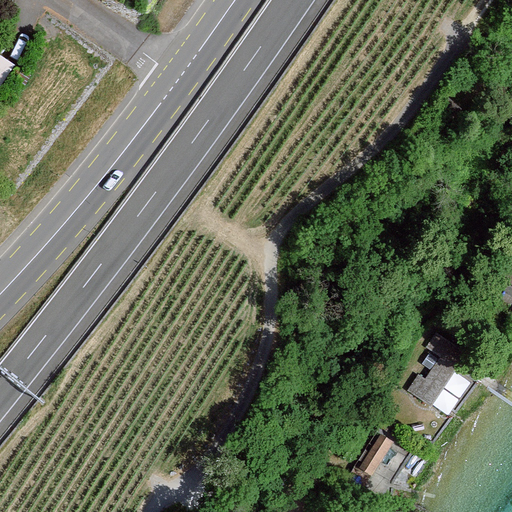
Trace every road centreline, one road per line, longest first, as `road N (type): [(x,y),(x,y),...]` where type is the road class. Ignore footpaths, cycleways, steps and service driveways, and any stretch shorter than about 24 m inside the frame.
road 1 (track): [(495,0),(397,137),(273,249),(271,348),(240,428),(203,478),(185,487)]
road 2 (motorway): [(0,394),(294,0)]
road 3 (primary): [(235,0),(85,199),(0,294)]
road 4 (motorway): [(222,0),(0,293)]
